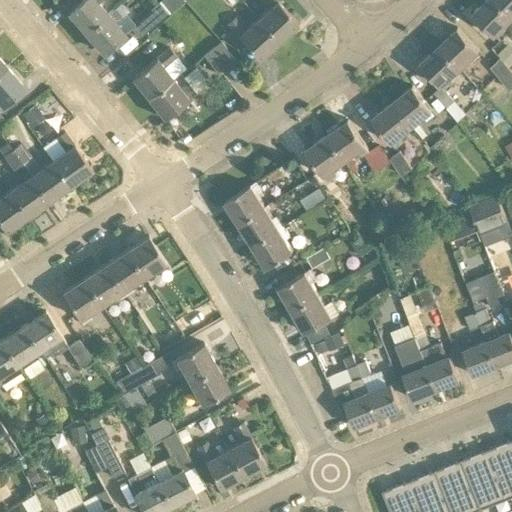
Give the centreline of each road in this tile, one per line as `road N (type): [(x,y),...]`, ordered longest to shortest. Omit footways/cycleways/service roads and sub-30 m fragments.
road 1 (residential): [(330,471),(295,388),(170,185)]
road 2 (residential): [(170,185),(1,0)]
road 3 (residential): [(170,185),(366,41)]
road 4 (residential): [(0,295),(170,185)]
road 5 (residential): [(330,471),(511,401)]
